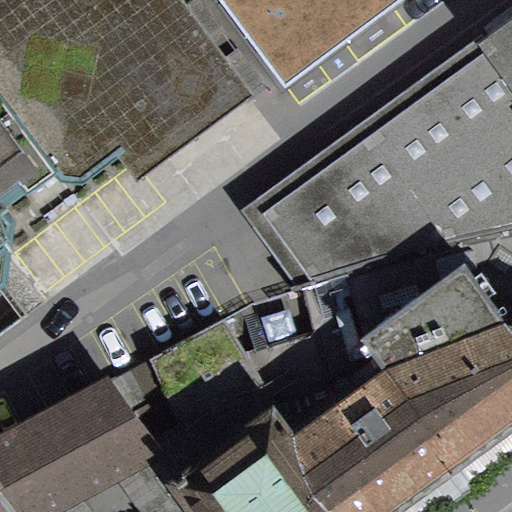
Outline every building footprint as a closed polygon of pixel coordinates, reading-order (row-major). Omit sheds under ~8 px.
[(0,0),(0,289),(2,288),(19,228),(5,210),(21,198),(27,207),(55,186),(80,187),(117,160),(137,187),(256,98),(184,2),(182,0),(0,0)] [(405,0),(223,0),(282,89),(405,0)] [(511,14),(488,32),(511,64),(511,14)] [(511,234),(511,64),(488,32),(239,214),(296,291),(511,234)] [(163,466),(151,472),(180,511),(408,511),(511,436),(511,234),(296,291),(323,328),(245,354),(227,320),(150,363),(186,428),(155,451),(163,466)] [(131,372),(0,440),(0,491),(14,511),(73,511),(151,472),(163,466),(155,451),(151,443),(164,436),(131,372)] [(14,511),(0,491),(0,511),(14,511)]
